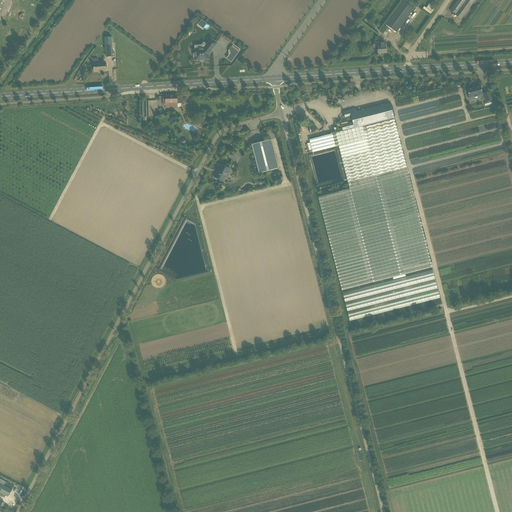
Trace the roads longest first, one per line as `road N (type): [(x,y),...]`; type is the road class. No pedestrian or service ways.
road 1 (unclassified): [(17,511),(215,137),(282,114)]
road 2 (unclassified): [(385,511),(282,114)]
road 3 (tertiary): [(0,96),(273,78)]
road 4 (tertiary): [(273,78),(511,62)]
